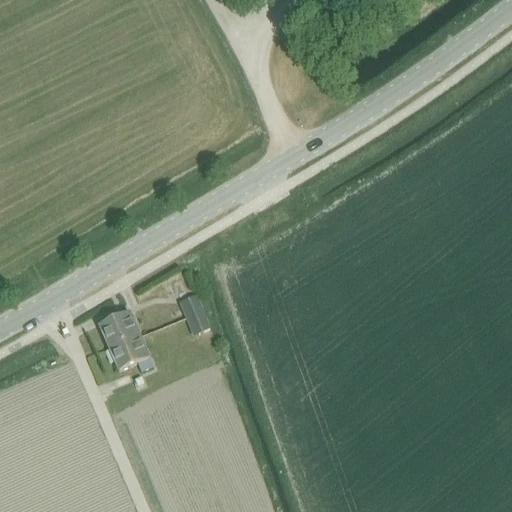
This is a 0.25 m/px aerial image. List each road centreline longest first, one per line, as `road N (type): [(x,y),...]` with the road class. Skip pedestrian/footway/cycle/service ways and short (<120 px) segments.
road 1 (tertiary): [(0,326),(329,138),(511,10)]
road 2 (track): [(208,0),(295,158)]
